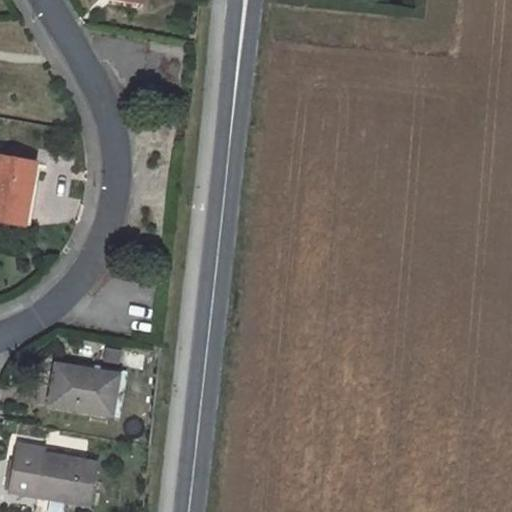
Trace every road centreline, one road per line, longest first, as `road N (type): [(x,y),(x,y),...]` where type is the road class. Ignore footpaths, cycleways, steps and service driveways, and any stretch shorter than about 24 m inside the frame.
road 1 (secondary): [(185,511),(240,0)]
road 2 (residential): [(44,0),(105,114),(116,162),(91,261),(51,307),(0,331)]
